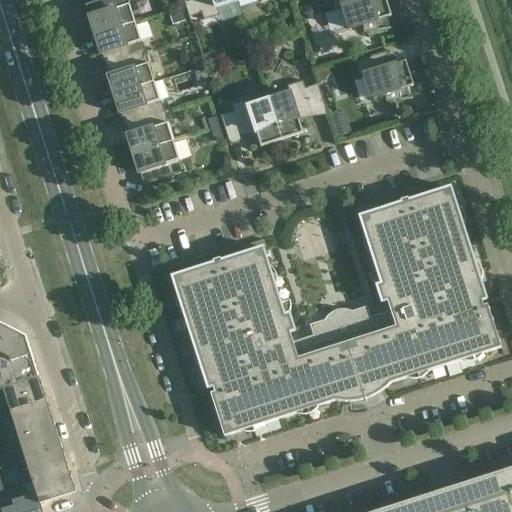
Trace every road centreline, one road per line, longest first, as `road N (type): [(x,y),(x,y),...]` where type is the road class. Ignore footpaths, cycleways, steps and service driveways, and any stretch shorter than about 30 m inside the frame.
road 1 (tertiary): [(159,501),(0,8)]
road 2 (residential): [(132,248),(468,138)]
road 3 (residential): [(132,248),(53,0)]
road 4 (residential): [(199,457),(132,248)]
road 5 (residential): [(101,502),(85,477),(31,298)]
road 6 (residential): [(253,511),(392,464)]
road 7 (residential): [(468,138),(422,0)]
road 8 (residential): [(242,461),(378,416)]
road 9 (residential): [(511,274),(468,138)]
road 10 (residential): [(378,416),(511,368)]
road 11 (residential): [(392,464),(511,426)]
